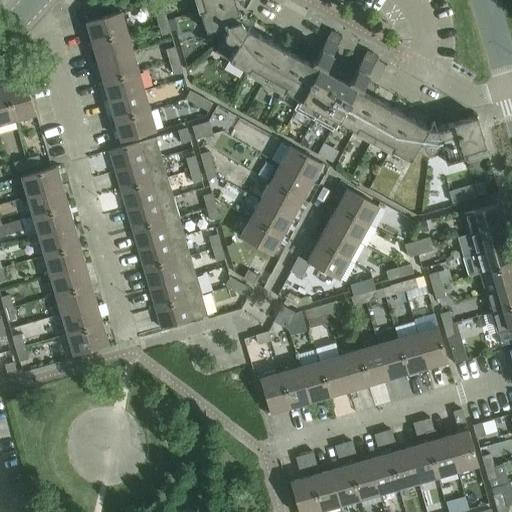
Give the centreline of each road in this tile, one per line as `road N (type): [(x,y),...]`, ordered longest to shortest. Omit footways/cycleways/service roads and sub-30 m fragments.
road 1 (residential): [(131,352),(53,53),(23,11)]
road 2 (residential): [(258,447),(511,379)]
